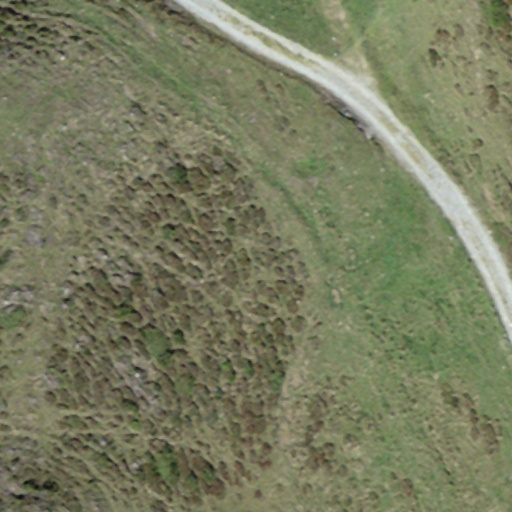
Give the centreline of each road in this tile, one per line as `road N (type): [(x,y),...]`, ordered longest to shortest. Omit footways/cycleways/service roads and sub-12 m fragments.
road 1 (track): [(416,159),(338,83),(202,0)]
road 2 (track): [(416,159),(330,0)]
road 3 (track): [(511,278),(495,239),(416,159)]
